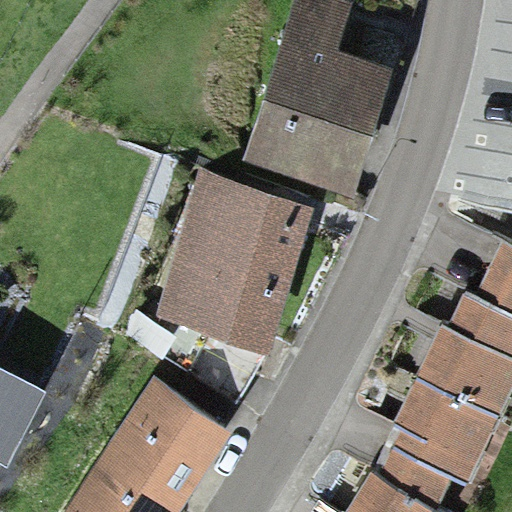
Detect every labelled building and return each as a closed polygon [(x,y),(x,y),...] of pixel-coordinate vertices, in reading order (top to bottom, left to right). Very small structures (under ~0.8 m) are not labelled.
[(344,16),(293,0),(288,0),(234,167),(345,203),(384,87),(327,68),(344,16)] [(206,192),(155,317),(257,358),(308,233),(206,192)] [(511,269),(495,261),(471,312),(511,331),(511,269)] [(458,306),(444,336),(511,368),(511,331),(471,312),(458,306)] [(511,388),(511,368),(444,336),(436,332),(410,387),(494,427),(511,388)] [(45,391),(0,367),(0,463),(8,467),(45,391)] [(494,427),(410,387),(378,453),(383,456),(441,483),(462,493),(494,427)] [(152,394),(79,511),(176,511),(223,437),(152,394)] [(364,490),(403,511),(428,511),(441,483),(383,456),(364,490)] [(403,511),(364,490),(351,511),(403,511)]
